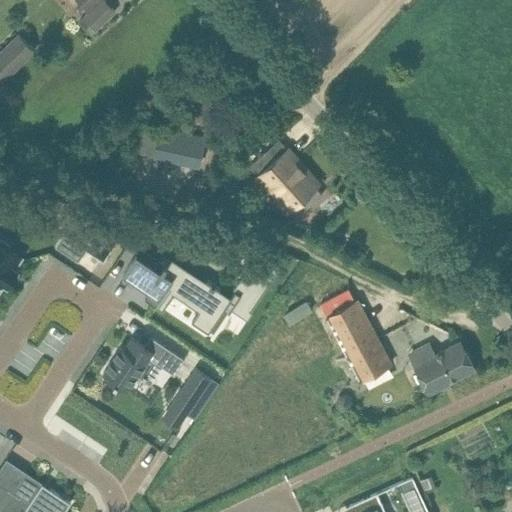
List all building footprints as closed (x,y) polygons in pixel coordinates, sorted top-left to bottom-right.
[(79,0),(90,11),(80,21),(86,28),(91,23),(97,28),(115,11),(104,0),(79,0)] [(36,51),(18,33),(0,50),(0,81),(3,84),(36,51)] [(154,158),(193,166),(201,135),(190,132),(191,125),(184,123),(182,131),(161,126),(160,131),(141,128),(137,152),(155,155),(154,158)] [(289,210),(319,183),(287,148),(273,160),(265,151),(249,165),(289,210)] [(76,214),(64,232),(64,233),(87,248),(89,246),(94,249),(92,252),(103,259),(128,222),(76,214)] [(0,282),(19,255),(6,247),(8,244),(0,238),(0,282)] [(127,269),(124,273),(143,286),(142,286),(149,291),(146,297),(163,309),(174,292),(175,291),(197,305),(196,307),(199,309),(192,320),(209,331),(225,307),(229,309),(228,310),(229,311),(233,305),(247,315),(251,310),(280,267),(269,259),(266,264),(257,258),(241,281),(229,298),(219,291),(220,289),(207,280),(206,282),(175,262),(172,266),(165,262),(161,259),(156,267),(155,268),(136,255),(133,260),(132,259),(126,269),(127,269)] [(349,288),(320,303),(360,379),(392,362),(358,298),(355,300),(349,288)] [(305,299),(284,312),(290,322),(311,309),(305,299)] [(147,355),(172,372),(183,357),(151,335),(144,345),(130,336),(122,347),(118,345),(100,371),(125,388),(147,355)] [(414,364),(428,392),(476,367),(461,339),(434,354),(428,342),(411,351),(417,363),(414,364)] [(211,376),(196,366),(169,406),(184,416),(211,376)] [(390,366),(369,376),(373,384),(394,374),(390,366)] [(340,395),(336,401),(337,407),(342,411),(349,410),(353,404),(351,398),(346,394),(340,395)] [(2,511),(64,511),(71,502),(49,487),(47,490),(25,475),(1,511),(2,511)] [(429,511),(413,475),(381,489),(382,490),(413,476),(416,483),(402,489),(412,511),(386,511),(377,491),(350,504),(350,505),(356,502),(360,511),(429,511)] [(480,502),(473,504),(476,511),(479,511),(484,510),(480,502)]
